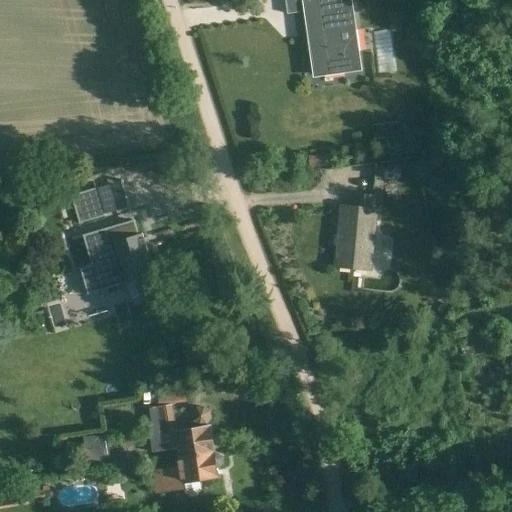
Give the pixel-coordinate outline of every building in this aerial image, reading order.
[(314,78),(363,71),(352,0),(286,0),(289,15),(304,12),(314,78)] [(401,18),(392,19),(394,32),(403,31),(401,18)] [(390,30),(373,33),(378,74),(396,72),(390,30)] [(372,126),(374,141),(403,137),(401,124),(401,122),(372,126)] [(401,180),(400,168),(385,169),(386,180),(401,180)] [(79,220),(105,213),(97,185),(71,192),(79,220)] [(370,270),(376,210),(375,210),(377,196),(354,194),(353,208),(343,207),(338,267),(370,270)] [(138,231),(134,217),(82,232),(91,262),(79,266),(87,291),(126,280),(130,296),(158,287),(142,230),(138,231)] [(179,458),(216,452),(215,450),(218,450),(222,445),(221,438),(216,435),(213,436),(211,426),(177,432),(172,405),(150,409),(153,431),(149,431),(152,453),(177,449),(179,458)] [(103,461),(112,460),(108,435),(84,439),(88,471),(104,469),(103,461)] [(216,452),(179,458),(180,467),(154,471),(158,494),(184,490),(185,494),(191,498),(198,496),(202,491),(200,481),(220,478),(218,469),(220,468),(224,463),(224,457),(218,453),(216,454),(216,452)] [(37,502),(52,499),(49,486),(43,487),(44,491),(35,493),(37,502)]
